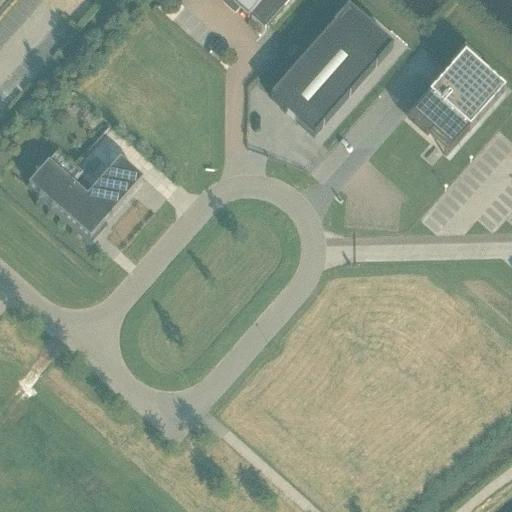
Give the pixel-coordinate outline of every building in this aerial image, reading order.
[(225,0),(248,20),(249,19),(263,31),(290,0),(225,0)] [(347,10),(269,99),(314,139),(392,50),(347,10)] [(430,98),(412,117),(450,151),(467,131),(469,132),(505,92),(464,56),(428,97),(430,98)] [(86,201),(47,167),(28,189),(89,243),(141,183),(119,163),(86,201)] [(0,460),(10,449),(12,451),(52,406),(49,403),(46,406),(0,365),(0,460)]
